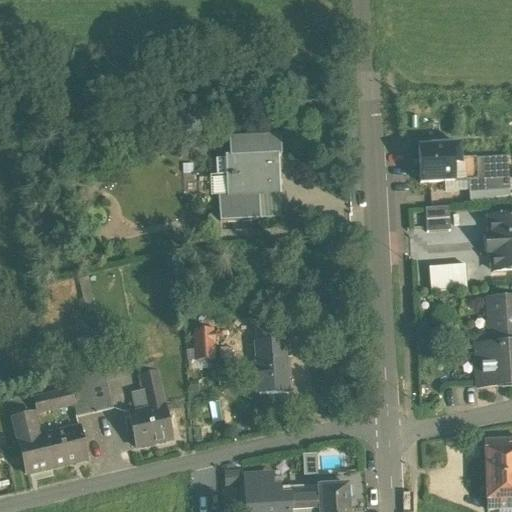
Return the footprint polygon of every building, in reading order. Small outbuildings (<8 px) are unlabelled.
[(279,138),(228,141),(229,158),(223,159),(226,198),(226,199),(257,197),(279,196),(277,158),(280,158),(279,138)] [(459,147),(417,149),(419,185),(454,183),(453,167),(460,167),(460,161),(459,147)] [(503,159),(460,161),(460,167),(453,167),(454,183),(468,182),(468,194),(490,193),(490,204),(503,203),(503,200),(503,181),(503,159)] [(511,181),(503,181),(503,200),(511,199),(511,181)] [(490,193),(468,194),(468,206),(490,204),(490,193)] [(257,197),(226,199),(226,198),(218,199),(220,224),(259,222),(257,197)] [(449,209),(425,210),(426,235),(451,234),(449,209)] [(511,216),(488,218),(492,273),(511,271),(511,216)] [(465,267),(429,269),(430,293),(467,291),(465,267)] [(511,300),(488,302),(490,325),(493,325),(494,337),(490,337),(491,348),(476,349),(478,388),(501,387),(502,388),(511,387),(511,300)] [(194,360),(216,359),(215,329),(193,329),(194,360)] [(278,334),(253,336),(253,346),(278,345),(278,334)] [(278,345),(253,346),(257,397),(285,396),(284,380),(287,380),(286,365),(283,366),(282,344),(278,345)] [(101,374),(87,378),(89,388),(95,414),(109,411),(101,374)] [(154,374),(138,377),(142,396),(145,413),(162,409),(154,374)] [(89,388),(70,392),(73,406),(72,407),(75,419),(95,414),(89,388)] [(70,392),(33,400),(36,415),(72,407),(73,406),(70,392)] [(142,396),(132,398),(135,415),(145,413),(142,396)] [(135,415),(127,417),(134,449),(170,442),(163,409),(145,413),(135,415)] [(31,415),(11,419),(24,476),(86,462),(78,428),(37,437),(31,415)] [(511,442),(485,443),(487,511),(498,511),(511,511),(511,442)] [(268,477),(243,478),(244,493),(249,493),(269,492),(269,490),(268,477)] [(346,487),(316,489),(317,499),(317,511),(321,511),(348,510),(347,501),(346,487)] [(269,492),(249,493),(250,511),(289,511),(288,500),(289,500),(289,499),(277,499),(276,489),(269,490),(269,492)] [(289,500),(288,500),(289,511),(317,511),(317,499),(289,500)]
